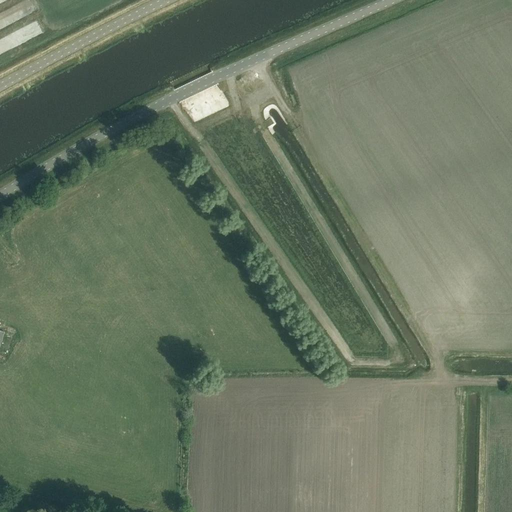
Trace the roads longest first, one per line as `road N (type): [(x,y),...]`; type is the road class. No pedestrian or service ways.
road 1 (tertiary): [(0,195),(152,108),(392,0)]
road 2 (tertiary): [(164,0),(0,83)]
